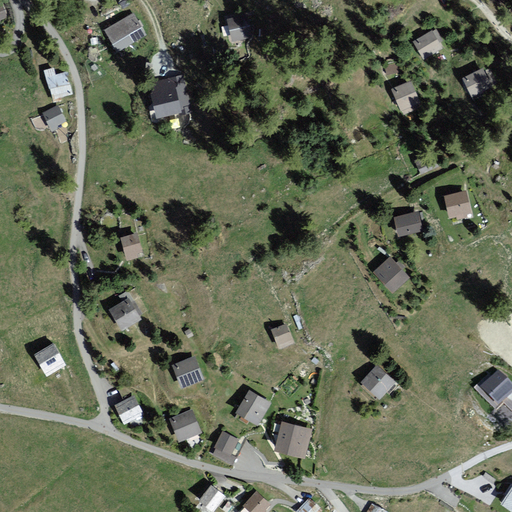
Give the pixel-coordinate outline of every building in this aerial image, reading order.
[(131,13),(103,30),(118,53),(140,40),(135,33),(141,29),(131,13)] [(251,13),(226,19),(232,44),(257,37),(251,13)] [(435,30),(415,42),(426,59),(443,49),(440,44),(443,42),(435,30)] [(483,67),(462,78),(473,99),(494,88),(483,67)] [(65,71),(56,74),(54,68),(44,71),(46,77),(49,88),(69,83),(65,71)] [(183,74),(149,81),(157,118),(191,111),(183,74)] [(409,79),(389,88),(401,116),(415,109),(413,106),(420,103),(409,79)] [(69,83),(49,88),(52,99),(72,94),(69,83)] [(57,125),(66,121),(57,104),(42,112),(52,131),(59,127),(57,125)] [(435,149),(414,156),(420,173),(440,166),(435,149)] [(467,189),(445,193),(450,218),(458,216),(459,222),(466,220),(472,219),(467,189)] [(422,233),(419,214),(394,218),(397,238),(422,233)] [(137,232),(119,237),(125,259),(143,254),(137,232)] [(409,277),(390,257),(374,272),(393,293),(409,277)] [(140,319),(128,298),(110,308),(123,329),(140,319)] [(287,322),(271,328),(278,347),(294,341),(287,322)] [(46,377),(67,365),(54,343),(34,354),(46,377)] [(197,356),(173,365),(182,389),(206,380),(197,356)] [(375,364),(359,383),(379,400),(395,381),(375,364)] [(511,389),(511,382),(498,367),(480,383),(497,402),(511,389)] [(237,414),(258,425),(270,403),(249,391),(237,414)] [(135,395),(113,405),(123,425),(144,415),(135,395)] [(193,409),(168,417),(177,442),(202,434),(193,409)] [(312,428),(282,421),(275,451),(306,458),(312,428)] [(213,453),(233,463),(244,441),(224,431),(213,453)] [(227,495),(212,483),(200,498),(215,510),(227,495)] [(511,511),(511,485),(500,505),(511,511)] [(243,507),(249,511),(263,511),(270,504),(255,492),(243,507)] [(309,498),(296,511),(319,511),(322,509),(309,498)] [(387,511),(370,503),(365,511),(387,511)]
